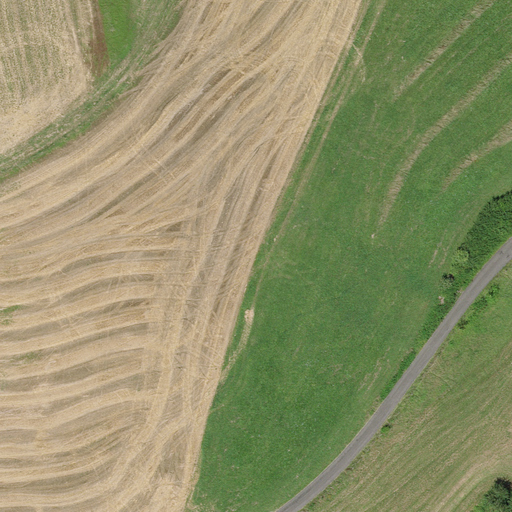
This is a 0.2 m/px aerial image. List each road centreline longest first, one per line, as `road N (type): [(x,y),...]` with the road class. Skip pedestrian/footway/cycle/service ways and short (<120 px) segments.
road 1 (track): [(287,511),(362,436),(461,301),(511,252)]
road 2 (track): [(0,158),(97,105),(172,0)]
